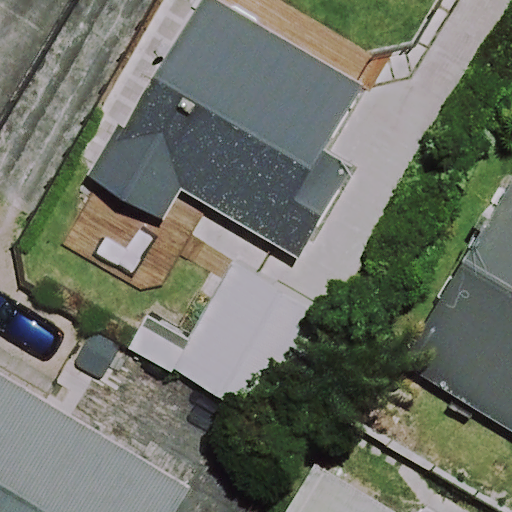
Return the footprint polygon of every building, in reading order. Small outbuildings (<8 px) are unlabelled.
[(0,0),(0,14),(2,16),(11,0),(0,0)] [(376,81),(245,0),(213,0),(104,175),(169,215),(189,183),(307,257),(360,171),(331,153),(376,81)] [(511,213),(417,365),(511,424),(511,213)] [(320,317),(243,266),(175,370),(252,421),(320,317)] [(184,511),(195,494),(0,377),(0,511),(184,511)] [(405,511),(324,466),(297,511),(405,511)]
